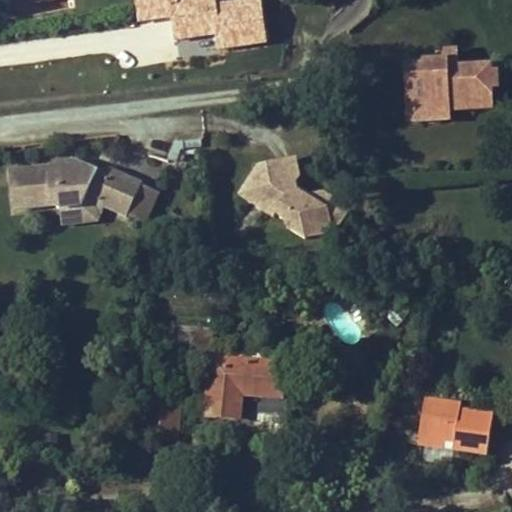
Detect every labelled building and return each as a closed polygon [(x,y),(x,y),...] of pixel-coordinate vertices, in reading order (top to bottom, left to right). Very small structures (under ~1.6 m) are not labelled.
[(115,16),(113,0),(74,0),(76,20),(115,16)] [(172,17),(177,55),(267,45),(262,0),(214,6),(213,0),(186,0),(175,1),(175,0),(137,0),(140,20),(172,17)] [(459,70),(458,52),(446,52),(446,62),(448,62),(448,70),(459,70)] [(492,90),(492,75),(492,68),(459,70),(448,70),(448,62),(446,62),(426,63),(427,68),(408,68),(410,107),(448,105),(448,111),(449,111),(493,110),(492,90)] [(450,120),(449,111),(448,111),(448,105),(410,107),(410,122),(450,120)] [(201,147),(200,139),(183,140),(184,149),(201,147)] [(184,149),(183,140),(174,141),(172,147),(181,150),(182,149),(184,149)] [(178,161),(181,150),(172,147),(168,158),(178,161)] [(298,180),(293,159),(276,164),(280,181),(289,186),(296,185),(298,180)] [(53,206),(62,210),(82,208),(89,193),(101,199),(102,206),(104,207),(116,213),(126,217),(128,214),(141,185),(111,172),(107,179),(74,163),(54,165),(53,168),(11,172),(15,210),(53,206)] [(328,212),(331,206),(335,201),(324,194),(306,199),(297,193),(296,185),(289,186),(280,181),(276,164),(259,167),(241,196),(275,218),(276,216),(286,221),(287,228),(307,240),(327,236),(331,228),(328,212)] [(146,222),(159,193),(141,185),(128,214),(146,222)] [(104,207),(102,206),(101,199),(89,193),(82,208),(62,210),(64,224),(97,220),(104,207)] [(346,216),(331,206),(328,212),(331,228),(327,236),(336,233),(346,216)] [(161,261),(160,252),(148,254),(149,263),(161,261)] [(399,312),(377,289),(365,301),(387,323),(399,312)] [(413,326),(400,313),(389,324),(403,337),(413,326)] [(215,362),(219,332),(165,324),(161,356),(215,362)] [(284,404),(289,371),(215,362),(208,419),(241,423),(244,398),(284,404)] [(450,399),(452,390),(430,386),(428,396),(450,399)] [(176,444),(182,391),(151,388),(145,440),(176,444)] [(489,456),(495,418),(462,412),(463,406),(426,401),(421,436),(422,436),(456,442),(455,451),(489,456)] [(455,451),(456,442),(422,436),(421,445),(455,451)] [(58,450),(58,438),(46,438),(46,450),(58,450)]
